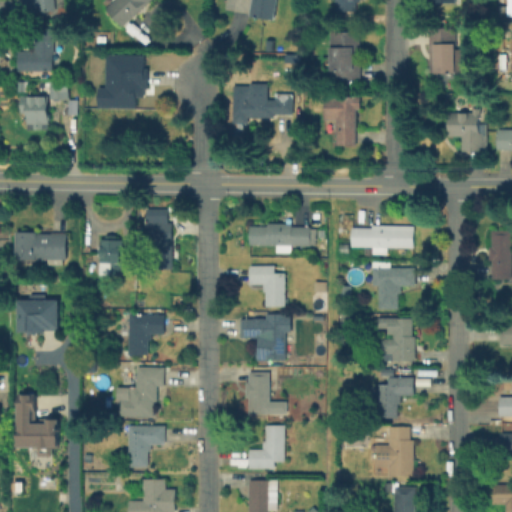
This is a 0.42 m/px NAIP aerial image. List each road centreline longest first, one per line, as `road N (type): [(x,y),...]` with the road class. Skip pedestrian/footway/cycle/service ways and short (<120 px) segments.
road 1 (tertiary): [(511,187),(0,182)]
road 2 (residential): [(207,186),(207,511)]
road 3 (residential): [(458,187),(458,511)]
road 4 (residential): [(396,0),(395,187)]
road 5 (residential): [(68,511),(73,343)]
